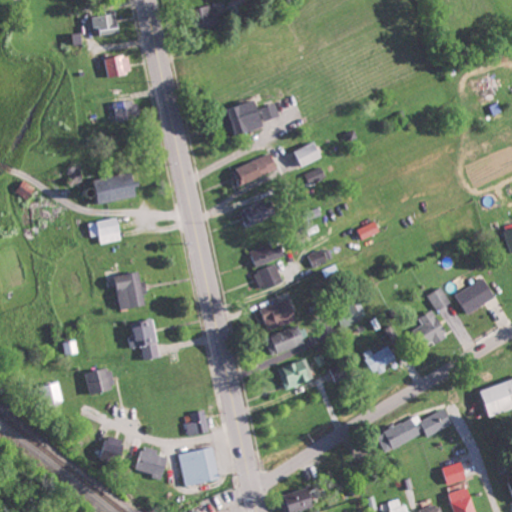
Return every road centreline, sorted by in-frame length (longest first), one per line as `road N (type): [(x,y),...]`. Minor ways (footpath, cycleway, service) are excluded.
road 1 (primary): [(256,511),(145,0)]
road 2 (residential): [(252,490),(511,326)]
